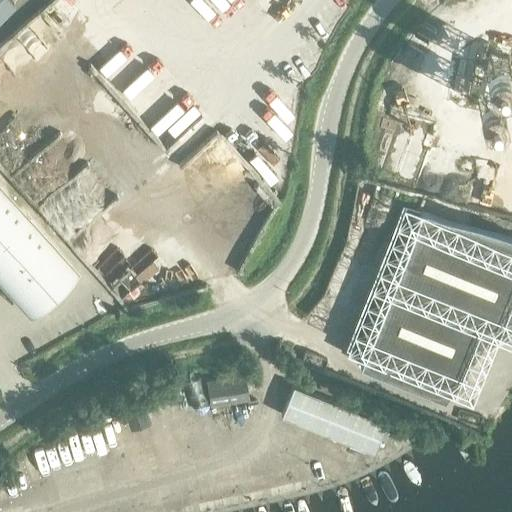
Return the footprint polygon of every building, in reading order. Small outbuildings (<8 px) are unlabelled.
[(0,274),(30,307),(73,269),(0,188),(0,274)] [(511,234),(420,209),(359,361),(443,394),(511,291),(511,234)] [(206,380),(210,405),(249,398),(245,374),(206,380)] [(406,433),(414,410),(337,382),(328,405),(406,433)] [(152,423),(144,401),(123,408),(131,430),(152,423)]
